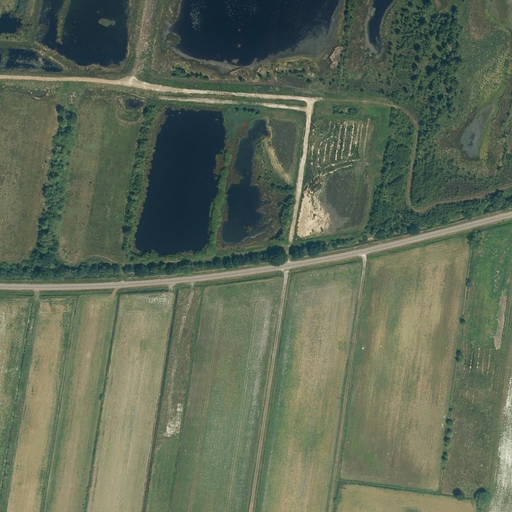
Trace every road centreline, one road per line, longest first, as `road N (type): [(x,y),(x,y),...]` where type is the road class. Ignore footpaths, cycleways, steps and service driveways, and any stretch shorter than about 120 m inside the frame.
road 1 (unclassified): [(511,214),(270,268),(115,285),(0,286)]
road 2 (track): [(325,99),(0,76)]
road 3 (track): [(311,98),(286,265)]
